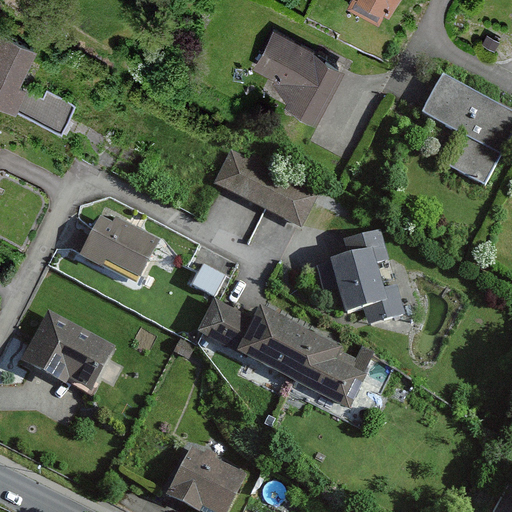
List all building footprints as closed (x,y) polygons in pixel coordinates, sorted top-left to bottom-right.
[(403,0),(354,0),(349,10),(382,27),(388,15),(394,18),(403,0)] [(278,81),(275,87),(291,111),(319,124),(346,67),(275,33),(257,71),(278,81)] [(45,101),(21,90),(39,54),(0,35),(0,103),(64,135),(78,107),(49,93),(45,101)] [(450,171),(486,189),(511,138),(511,113),(444,80),(424,119),(466,140),(450,171)] [(217,190),(303,231),(319,196),(233,156),(217,190)] [(114,229),(101,223),(82,263),(106,275),(110,267),(144,283),(162,245),(116,224),(114,229)] [(387,262),(379,235),(344,246),(349,262),(317,272),(324,296),(340,291),(347,314),(364,309),(369,327),(404,316),(396,287),(386,290),(379,264),(387,262)] [(219,295),(227,272),(203,263),(195,286),(219,295)] [(364,378),(375,354),(361,348),(355,361),(342,355),(344,349),(263,312),(257,324),(217,305),(201,339),(355,410),(369,380),(364,378)] [(116,352),(50,319),(25,369),(70,392),(73,386),(94,396),(116,352)] [(203,511),(205,509),(211,511),(230,511),(247,477),(195,452),(173,500),(198,511),(203,511)]
